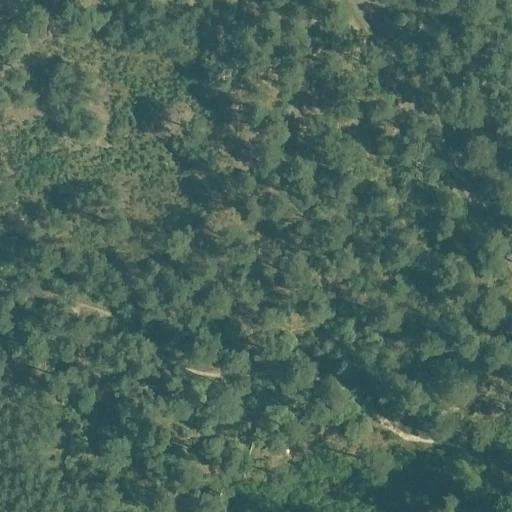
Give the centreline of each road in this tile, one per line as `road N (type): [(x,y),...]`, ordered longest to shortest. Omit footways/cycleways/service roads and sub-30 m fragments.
road 1 (unknown): [(73,316),(204,390),(391,441),(511,492)]
road 2 (unclassified): [(511,251),(355,0)]
